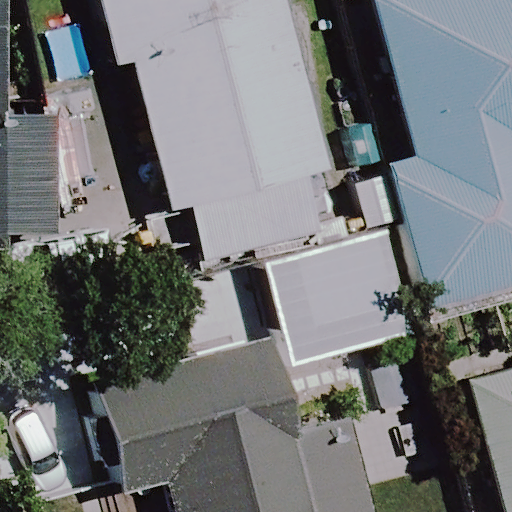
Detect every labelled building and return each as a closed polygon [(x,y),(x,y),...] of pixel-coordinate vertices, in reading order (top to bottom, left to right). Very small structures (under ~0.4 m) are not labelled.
[(267,0),(94,0),(151,219),(313,177),(267,0)] [(511,0),(383,0),(352,9),(400,170),(366,180),(410,329),(511,298),(511,0)] [(363,244),(241,275),(268,381),(390,350),(363,244)] [(155,511),(361,511),(340,429),(269,447),(236,318),(64,361),(100,502),(150,490),(155,511)] [(511,511),(511,356),(444,375),(480,511),(511,511)]
